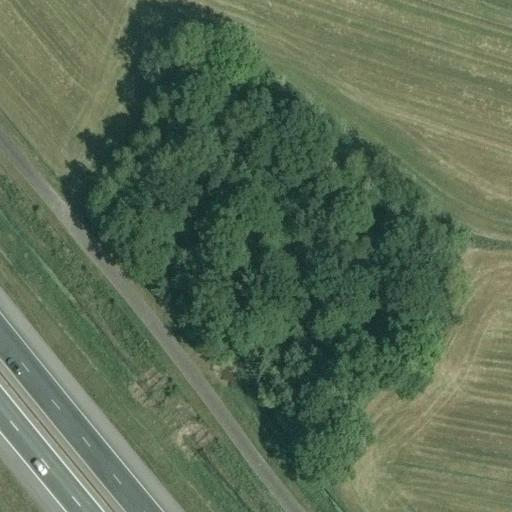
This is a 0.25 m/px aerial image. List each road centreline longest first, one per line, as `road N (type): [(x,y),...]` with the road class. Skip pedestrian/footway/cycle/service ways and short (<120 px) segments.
road 1 (track): [(0,137),(299,511)]
road 2 (motorway): [(141,511),(0,340)]
road 3 (motorway): [(0,408),(84,511)]
